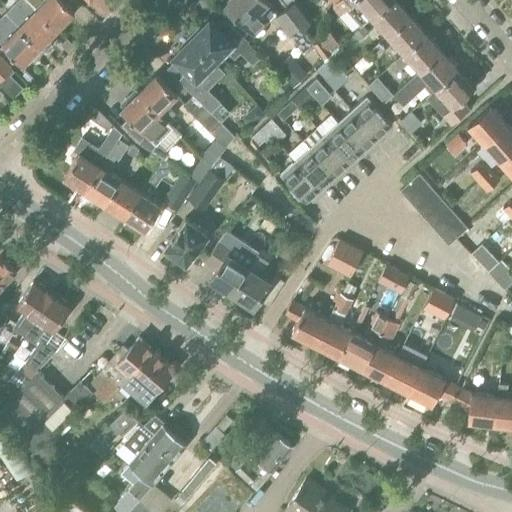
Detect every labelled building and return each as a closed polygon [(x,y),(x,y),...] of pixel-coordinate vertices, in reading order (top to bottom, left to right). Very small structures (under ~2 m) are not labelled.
[(29,0),(36,7),(57,28),(59,26),(75,10),(64,0),(29,0)] [(272,8),(265,1),(266,0),(227,0),(226,2),(254,30),(268,16),(266,14),(272,8)] [(315,19),(301,0),(294,0),(286,6),(286,7),(300,25),(302,28),(315,19)] [(337,0),(336,1),(343,10),(348,5),(363,23),(372,15),(388,0),(337,0)] [(410,13),(398,0),(388,0),(372,15),(389,33),(410,13)] [(20,23),(20,24),(41,45),(41,44),(42,44),(57,28),(36,7),(21,23),(20,23)] [(290,33),(304,51),(313,44),(300,26),(300,25),(286,7),(275,15),(288,34),(290,33)] [(427,31),(410,13),(389,33),(405,51),(427,31)] [(210,18),(193,35),(220,62),(236,46),(210,18)] [(369,30),(363,23),(353,33),(359,39),(369,30)] [(20,24),(2,41),(23,62),(25,60),(27,62),(30,62),(36,56),(36,53),(34,51),(41,45),(20,24)] [(317,33),(321,37),(331,51),(340,44),(326,26),(317,33)] [(427,31),(405,51),(395,60),(401,67),(411,58),(421,69),(442,49),(427,31)] [(220,62),(193,35),(174,54),(189,68),(180,77),(195,91),(194,92),(210,107),(219,98),(205,85),(213,77),(208,73),(220,62)] [(321,37),(313,43),(323,57),(331,51),(321,37)] [(244,38),(236,46),(241,51),(253,64),(262,55),(244,38)] [(369,50),(375,57),(385,49),(379,42),(369,50)] [(459,67),(442,49),(421,69),(437,87),(459,67)] [(0,77),(12,66),(0,53),(0,77)] [(330,55),(317,67),(321,72),(326,77),(339,65),(330,55)] [(299,63),(285,76),(294,85),(308,72),(299,63)] [(437,87),(428,94),(452,121),(470,105),(462,96),(475,85),(459,67),(437,87)] [(177,111),(168,102),(177,93),(156,72),(138,89),(168,120),(177,111)] [(369,83),(385,101),(393,94),(378,76),(369,83)] [(274,86),(283,95),(292,87),(283,77),(274,86)] [(322,82),(317,77),(307,85),(315,94),(319,98),(328,89),(322,82)] [(401,86),(407,93),(417,84),(411,77),(401,86)] [(307,85),(299,92),(307,101),(315,94),(307,85)] [(138,89),(131,96),(130,94),(127,95),(121,102),(120,104),(122,106),(121,107),(129,115),(121,123),(136,138),(163,156),(167,158),(170,153),(157,141),(173,125),(168,120),(138,89)] [(194,93),(184,103),(210,130),(217,137),(226,145),(235,135),(234,133),(220,120),(194,93)] [(378,135),(392,122),(367,94),(352,107),(378,135)] [(292,98),(278,111),(284,118),(298,105),(292,98)] [(484,140),(506,120),(490,101),(467,121),(484,140)] [(242,116),(251,126),(266,113),(257,103),(242,116)] [(378,135),(352,107),(338,120),(363,148),(378,135)] [(271,117),(263,125),(271,133),(279,125),(271,117)] [(324,133),(349,161),(363,148),(338,120),(324,133)] [(511,126),(506,120),(484,140),(500,158),(511,147),(511,126)] [(252,134),(251,141),(256,147),(271,133),(263,125),(252,134)] [(458,131),(445,142),(456,154),(469,142),(458,131)] [(309,145),(335,174),(349,161),(324,133),(309,145)] [(104,202),(121,177),(111,171),(129,143),(119,136),(101,164),(85,190),(93,194),(91,197),(91,199),(100,204),(102,204),(103,201),(104,202)] [(295,158),(320,187),(335,174),(309,145),(295,158)] [(501,159),(493,167),(478,180),(487,189),(503,175),(502,174),(509,168),(511,171),(511,147),(500,158),(501,159)] [(85,190),(101,164),(80,151),(64,176),(85,190)] [(189,173),(197,178),(200,180),(211,163),(202,154),(189,173)] [(133,174),(142,160),(135,155),(135,156),(126,169),(133,174)] [(155,169),(164,175),(175,163),(167,158),(163,156),(155,169)] [(305,200),(320,187),(295,158),(280,172),(305,200)] [(478,180),(493,167),(484,158),(470,171),(478,180)] [(210,166),(189,197),(205,208),(225,177),(210,167),(210,166)] [(178,209),(197,178),(189,173),(183,170),(164,201),(178,209)] [(409,198),(427,181),(419,172),(400,189),(409,198)] [(141,191),(121,177),(104,202),(125,215),(141,191)] [(435,190),(427,181),(409,198),(417,207),(435,190)] [(443,199),(435,190),(417,207),(425,216),(443,199)] [(162,204),(141,191),(125,215),(145,229),(162,204)] [(511,198),(502,207),(510,216),(511,217),(511,216),(511,198)] [(452,208),(443,199),(425,216),(433,225),(452,208)] [(253,205),(247,200),(242,208),(248,212),(253,205)] [(452,208),(433,225),(441,234),(460,217),(452,208)] [(177,225),(180,227),(166,246),(189,264),(201,248),(197,245),(207,232),(185,215),(177,225)] [(460,217),(441,234),(449,243),(468,226),(460,217)] [(304,237),(296,232),(290,240),(298,245),(304,237)] [(232,291),(260,247),(263,243),(254,237),(251,241),(250,240),(237,260),(227,253),(232,246),(220,238),(205,261),(216,268),(210,277),(232,291)] [(340,238),(327,264),(351,275),(364,249),(340,238)] [(482,242),(471,252),(489,271),(500,261),(482,242)] [(260,247),(232,291),(254,306),(260,297),(269,303),(284,280),(274,274),(270,280),(259,273),(271,254),(260,247)] [(0,288),(16,270),(0,255),(0,288)] [(511,280),(511,277),(507,273),(511,269),(501,259),(500,261),(489,271),(505,287),(511,280)] [(399,268),(389,286),(401,292),(411,274),(399,268)] [(390,316),(398,320),(417,283),(409,279),(390,316)] [(28,331),(53,294),(33,281),(17,306),(25,311),(17,323),(28,331)] [(348,281),(342,291),(351,296),(357,285),(348,281)] [(428,296),(435,299),(440,299),(444,291),(434,286),(428,296)] [(334,306),(346,313),(353,297),(351,296),(342,291),(341,291),(334,306)] [(53,294),(28,331),(38,338),(46,325),(55,331),(71,306),(53,294)] [(315,343),(329,316),(292,297),(285,311),(298,318),(291,331),(315,343)] [(449,317),(450,318),(461,324),(469,308),(457,302),(449,317)] [(346,313),(334,306),(329,316),(315,343),(339,355),(352,328),(356,318),(346,313)] [(0,325),(9,316),(1,308),(0,308),(0,325)] [(352,328),(339,355),(362,367),(375,339),(376,340),(381,331),(380,330),(387,315),(376,310),(369,325),(364,334),(352,328)] [(398,320),(390,316),(387,315),(380,330),(381,331),(376,340),(375,339),(362,367),(385,379),(399,351),(384,344),(389,335),(393,337),(400,322),(398,320)] [(17,347),(21,340),(13,334),(9,341),(17,347)] [(411,358),(399,351),(385,379),(408,391),(422,363),(434,339),(423,334),(411,358)] [(129,348),(126,346),(122,343),(101,368),(110,375),(119,384),(124,378),(125,379),(133,371),(133,370),(152,347),(139,336),(129,348)] [(42,339),(23,364),(34,372),(53,348),(42,339)] [(451,398),(459,383),(446,377),(446,375),(436,370),(448,346),(434,339),(422,363),(408,391),(432,403),(438,392),(451,398)] [(174,366),(152,347),(133,370),(133,371),(125,379),(147,398),(174,366)] [(34,372),(23,364),(17,371),(29,380),(34,372)] [(63,395),(39,370),(0,409),(34,450),(94,390),(81,377),(63,395)] [(94,392),(105,402),(120,385),(119,384),(110,375),(94,392)] [(471,390),(459,383),(451,398),(470,408),(468,419),(495,423),(498,393),(499,382),(486,380),(485,391),(471,390)] [(499,382),(498,393),(495,423),(511,424),(511,394),(506,394),(507,383),(499,382)] [(123,433),(135,421),(138,419),(126,406),(90,441),(102,453),(113,442),(110,438),(120,429),(123,433)] [(3,415),(0,416),(0,450),(18,477),(36,465),(3,415)] [(135,421),(123,433),(127,436),(123,442),(136,453),(121,471),(133,481),(174,434),(162,423),(151,435),(135,421)] [(225,433),(216,425),(203,441),(212,449),(225,433)] [(293,445),(275,430),(255,454),(262,460),(255,467),(245,459),(236,469),(258,488),(272,469),(293,445)] [(174,434),(133,481),(133,482),(114,504),(120,511),(158,511),(159,511),(140,496),(141,496),(186,444),(174,434)] [(53,460),(46,452),(38,460),(44,468),(53,460)] [(216,463),(209,457),(175,499),(181,504),(189,494),(190,495),(216,463)] [(248,497),(216,470),(208,479),(240,506),(248,497)] [(307,477),(287,507),(295,511),(342,511),(346,506),(320,489),(321,486),(307,477)] [(228,501),(220,510),(196,489),(187,500),(201,511),(234,511),(237,509),(228,501)] [(53,511),(93,511),(70,493),(53,511)]
